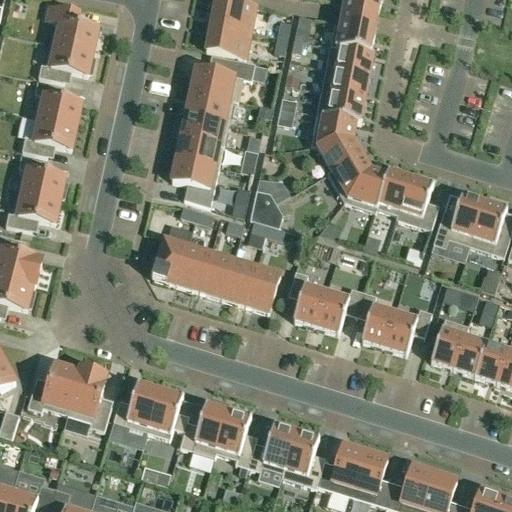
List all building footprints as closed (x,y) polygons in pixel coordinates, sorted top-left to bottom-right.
[(216,4),(211,29),(251,36),(256,9),(248,8),(249,0),(215,0),(214,3),(216,4)] [(341,19),(377,26),(381,0),(339,0),(339,5),(344,6),(341,19)] [(60,27),(55,50),(92,58),(98,35),(76,30),(79,18),(50,12),(47,24),(60,27)] [(377,26),(341,19),(339,30),(339,33),(334,32),(330,51),(330,52),(340,54),(340,53),(370,59),(374,37),(377,26)] [(307,47),(312,24),(299,21),(294,44),(307,47)] [(281,26),(277,42),(287,44),(291,28),(281,26)] [(251,36),(211,29),(206,56),(246,63),(251,36)] [(284,60),(287,44),(277,42),(274,58),(284,60)] [(304,47),(294,45),(291,57),(301,59),(304,47)] [(55,50),(51,49),(46,71),(42,70),(39,83),(64,88),(67,76),(88,81),(88,78),(92,79),(95,63),(92,62),(93,58),(92,58),(55,50)] [(336,76),(370,82),(374,60),(370,59),(340,53),(340,54),(336,75),(336,76)] [(326,74),(322,96),(365,105),(370,82),(336,76),(336,75),(326,73),(326,74)] [(233,105),(233,107),(238,108),(243,84),(196,74),(191,96),(233,105)] [(44,101),(39,124),(76,132),(81,109),(60,104),(62,93),(37,87),(35,99),(44,101)] [(233,107),(233,105),(191,96),(186,119),(228,128),(233,107)] [(365,105),(322,96),(318,119),(361,127),(365,105)] [(295,107),(282,104),(280,111),(294,114),(295,107)] [(294,114),(280,111),(277,128),(290,131),(294,114)] [(272,115),(260,112),(258,122),(270,124),(272,115)] [(228,128),(186,119),(182,141),(223,151),(228,128)] [(316,150),(354,144),(357,128),(361,128),(361,127),(318,119),(316,119),(311,151),(316,150)] [(76,132),(39,124),(34,147),(25,145),(22,157),(47,162),(50,151),(71,155),(76,132)] [(260,142),(250,140),(247,153),(257,155),(260,142)] [(214,172),(218,173),(223,151),(182,141),(177,164),(214,172)] [(331,177),(362,159),(354,144),(316,150),(331,176),(331,177)] [(331,177),(327,179),(344,208),(371,174),(362,159),(331,177)] [(23,175),(18,197),(22,198),(60,207),(61,202),(64,203),(68,188),(64,187),(65,183),(44,179),(46,167),(21,161),(18,174),(23,175)] [(177,164),(172,187),(209,195),(214,172),(177,164)] [(243,167),(241,177),(253,179),(255,170),(243,167)] [(371,174),(344,208),(375,218),(389,175),(388,175),(387,179),(371,174)] [(397,225),(411,182),(389,175),(375,218),(377,219),(378,215),(397,221),(396,225),(397,225)] [(411,182),(397,225),(430,236),(438,212),(427,208),(433,190),(411,182)] [(257,196),(250,225),(277,210),(270,198),(257,196)] [(60,207),(22,198),(17,221),(8,219),(5,231),(31,236),(33,225),(54,229),(60,207)] [(448,245),(469,252),(484,207),(462,199),(455,220),(444,216),(433,250),(445,254),(448,245)] [(234,207),(232,219),(244,223),(246,210),(234,207)] [(507,215),(484,207),(469,252),(503,263),(511,238),(500,234),(507,215)] [(283,220),(277,210),(250,225),(279,234),(283,220)] [(180,222),(195,227),(198,217),(183,212),(180,222)] [(198,217),(195,227),(210,231),(213,222),(198,217)] [(228,226),(226,236),(241,241),(244,231),(228,226)] [(266,241),(269,232),(253,227),(251,237),(266,241)] [(328,228),(319,240),(336,245),(340,232),(328,228)] [(269,232),(266,241),(281,246),(284,236),(269,232)] [(0,284),(31,293),(37,268),(15,262),(18,250),(0,244),(0,284)] [(176,291),(187,252),(164,245),(152,283),(176,291)] [(187,252),(176,291),(199,298),(210,259),(187,252)] [(199,298),(205,300),(222,305),(233,266),(210,259),(199,298)] [(244,312),(256,273),(233,266),(222,305),(244,312)] [(256,273),(244,312),(268,319),(280,280),(256,273)] [(480,295),(495,300),(502,278),(489,274),(487,282),(485,281),(480,295)] [(315,333),(328,292),(306,285),(307,281),(295,277),(288,302),(299,305),(293,326),(315,333)] [(31,293),(0,284),(0,321),(2,312),(25,318),(31,293)] [(511,298),(511,291),(500,287),(496,299),(510,304),(511,298)] [(315,333),(317,334),(338,340),(344,319),(356,323),(363,298),(351,294),(350,299),(328,292),(315,333)] [(455,306),(458,297),(448,293),(445,302),(455,306)] [(361,347),(382,353),(383,354),(396,313),(374,306),(376,302),(363,298),(356,323),(367,326),(361,347)] [(494,308),(485,304),(481,315),(490,318),(494,308)] [(396,313),(383,354),(406,361),(412,340),(424,343),(431,319),(419,315),(418,320),(396,313)] [(465,336),(466,337),(468,332),(445,324),(430,367),(452,374),(465,336)] [(474,382),(487,343),(466,337),(465,336),(452,374),(474,382)] [(474,382),(496,389),(509,351),(487,343),(474,382)] [(511,394),(511,351),(509,351),(496,389),(511,394)] [(0,366),(0,396),(16,387),(3,365),(0,366)] [(69,417),(81,379),(56,371),(49,393),(37,389),(29,415),(41,419),(44,410),(69,417)] [(81,379),(69,417),(93,425),(90,434),(103,438),(111,412),(99,408),(105,386),(81,379)] [(138,388),(131,410),(119,406),(115,422),(126,425),(124,431),(147,438),(160,395),(138,388)] [(187,428),(189,422),(177,419),(183,401),(160,395),(147,438),(169,445),(173,434),(184,437),(187,428)] [(187,428),(184,437),(181,449),(180,453),(214,463),(216,459),(215,459),(228,415),(206,408),(199,432),(187,428)] [(228,415),(215,459),(216,459),(236,465),(235,470),(248,474),(255,449),(244,445),(245,440),(251,422),(248,421),(249,418),(233,413),(232,417),(228,415)] [(21,420),(8,416),(0,442),(13,446),(21,420)] [(278,427),(277,430),(274,429),(267,452),(255,449),(248,474),(260,477),(261,473),(282,479),(283,479),(296,436),(292,435),(293,431),(278,427)] [(317,492),(316,492),(323,470),(312,466),(314,461),(319,443),(316,442),(317,439),(301,434),(300,437),(296,436),(283,479),(282,479),(281,484),(316,494),(317,492)] [(336,471),(324,467),(323,470),(317,492),(351,503),(365,457),(357,455),(358,451),(346,448),(345,451),(342,450),(336,471)] [(387,464),(365,457),(351,503),(381,511),(385,511),(393,488),(381,485),(387,464)] [(405,492),(393,488),(385,511),(423,511),(434,479),(411,471),(405,492)] [(167,493),(171,481),(162,478),(159,490),(167,493)] [(450,506),(456,486),(434,479),(423,511),(461,511),(462,510),(450,506)] [(0,511),(8,511),(14,491),(0,487),(0,511)] [(49,511),(55,495),(40,490),(38,499),(14,491),(8,511),(49,511)] [(499,511),(503,502),(495,499),(496,496),(484,492),(483,495),(480,494),(474,511),(465,511),(462,510),(461,511),(499,511)] [(81,511),(67,508),(70,499),(55,495),(49,511),(81,511)] [(499,511),(511,511),(511,501),(510,504),(503,502),(499,511)]
